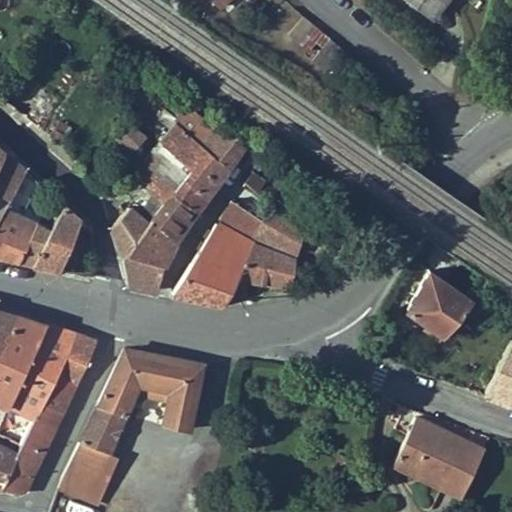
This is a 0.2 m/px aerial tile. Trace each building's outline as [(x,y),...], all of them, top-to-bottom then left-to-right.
[(381,0),(381,1),(412,25),(431,0),(381,0)] [(308,43),(299,34),(285,50),(295,58),(308,43)] [(308,43),(295,58),(308,69),(305,72),(323,87),(337,71),(308,43)] [(58,95),(12,61),(0,77),(0,96),(37,123),(58,95)] [(214,122),(191,102),(173,122),(188,135),(183,143),(202,159),(193,171),(213,186),(227,168),(199,143),(214,122)] [(145,134),(128,119),(114,136),(131,150),(145,134)] [(188,135),(173,122),(159,138),(156,141),(175,158),(156,185),(168,194),(178,180),(204,198),(213,186),(193,171),(202,159),(183,143),(188,135)] [(244,147),(214,122),(199,143),(227,168),(244,147)] [(156,141),(127,174),(154,193),(164,200),(168,194),(156,185),(175,158),(156,141)] [(0,171),(8,156),(0,148),(0,171)] [(0,226),(27,174),(8,156),(0,171),(0,226)] [(27,220),(43,188),(27,174),(0,226),(0,260),(24,266),(43,237),(53,242),(61,224),(53,219),(49,225),(44,222),(41,229),(27,220)] [(204,198),(178,180),(168,194),(193,211),(204,198)] [(154,193),(146,203),(157,211),(164,200),(154,193)] [(193,211),(168,194),(164,200),(157,211),(149,223),(173,241),(176,234),(193,211)] [(253,239),(262,218),(230,197),(216,219),(253,239)] [(305,228),(270,201),(262,218),(299,241),(305,228)] [(146,203),(137,215),(149,223),(157,211),(146,203)] [(137,215),(128,208),(122,215),(109,231),(116,247),(121,262),(127,254),(149,223),(137,215)] [(61,224),(53,242),(37,269),(62,275),(88,228),(68,211),(61,224)] [(299,241),(262,218),(253,239),(295,254),(299,241)] [(253,239),(216,219),(181,269),(169,292),(221,301),(253,239)] [(173,241),(149,223),(127,254),(163,265),(173,241)] [(53,242),(43,237),(24,266),(37,269),(53,242)] [(295,254),(253,239),(221,301),(240,298),(246,278),(289,285),(295,254)] [(163,265),(127,254),(121,262),(124,274),(125,285),(152,290),(163,265)] [(441,332),(469,292),(426,263),(398,303),(441,332)] [(0,318),(0,368),(22,323),(12,320),(11,322),(0,318)] [(0,368),(0,424),(2,425),(50,332),(22,323),(0,368)] [(50,332),(2,425),(28,435),(33,426),(38,416),(75,341),(50,332)] [(511,336),(510,335),(479,393),(511,404),(511,336)] [(97,349),(75,341),(38,416),(59,425),(97,349)] [(189,441),(202,376),(122,359),(76,457),(103,469),(132,405),(165,412),(161,436),(189,441)] [(458,494),(482,444),(415,411),(391,462),(458,494)] [(59,425),(38,416),(33,426),(28,435),(17,458),(0,489),(0,496),(20,502),(59,425)] [(0,489),(17,458),(0,451),(0,489)] [(86,505),(103,469),(76,457),(57,494),(86,505)]
